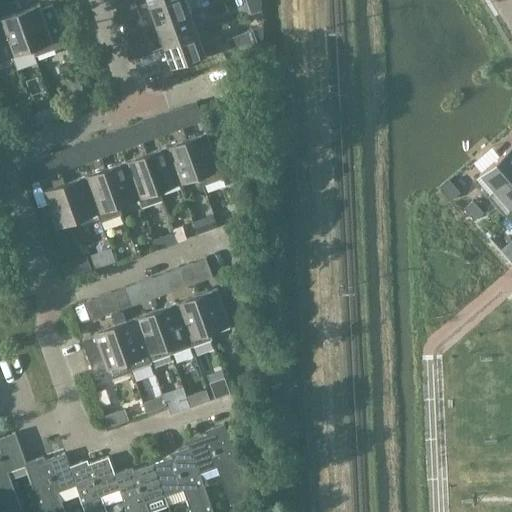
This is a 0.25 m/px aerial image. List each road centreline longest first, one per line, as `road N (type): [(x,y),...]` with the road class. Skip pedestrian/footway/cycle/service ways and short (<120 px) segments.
road 1 (residential): [(41,305),(220,238)]
road 2 (residential): [(217,403),(87,446),(76,416)]
road 3 (residential): [(0,155),(130,107)]
road 4 (residential): [(41,305),(0,173)]
